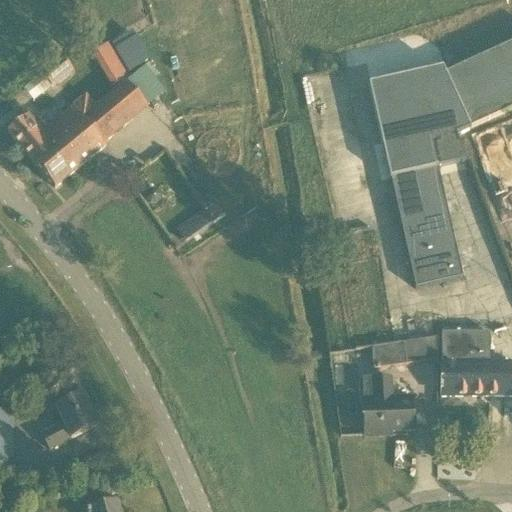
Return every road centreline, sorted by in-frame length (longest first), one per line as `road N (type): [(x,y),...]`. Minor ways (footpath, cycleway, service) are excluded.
road 1 (unclassified): [(198,511),(141,389),(68,269),(0,186)]
road 2 (unclassified): [(391,511),(413,500),(511,496)]
